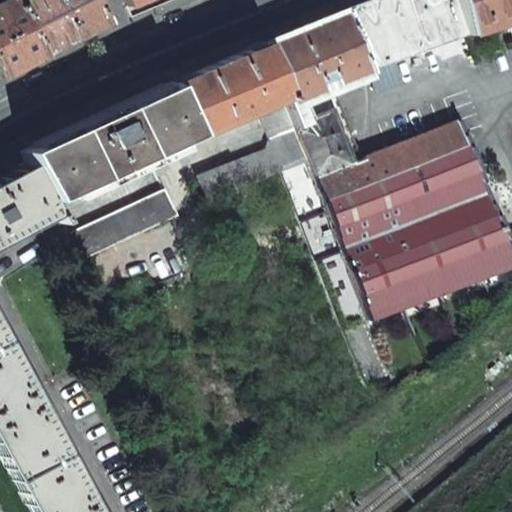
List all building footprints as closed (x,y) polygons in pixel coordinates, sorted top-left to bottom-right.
[(13,0),(2,0),(0,1),(0,74),(17,66),(39,55),(13,0)] [(13,0),(39,55),(40,55),(88,30),(104,22),(92,0),(13,0)] [(367,0),(339,11),(362,72),(465,34),(453,0),(367,0)] [(511,0),(453,0),(465,34),(511,19),(511,0)] [(303,159),(315,176),(359,159),(331,85),(362,72),(339,11),(298,27),(257,44),(278,94),(303,159)] [(164,84),(185,134),(253,105),(278,94),(257,44),(211,64),(164,84)] [(25,163),(44,199),(146,152),(185,134),(164,84),(102,113),(19,151),(24,164),(25,163)] [(228,163),(237,186),(303,159),(278,94),(253,105),(266,139),(262,149),(228,163)] [(315,176),(364,320),(396,308),(507,265),(510,261),(478,180),(486,177),(477,154),(469,156),(456,121),(359,159),(315,176)] [(0,240),(52,213),(44,199),(25,163),(24,164),(0,176),(0,240)] [(196,175),(205,200),(237,186),(228,163),(196,175)] [(62,234),(73,261),(173,215),(160,188),(62,234)] [(364,320),(383,370),(416,357),(396,308),(364,320)] [(0,462),(26,511),(93,511),(0,334),(0,462)]
